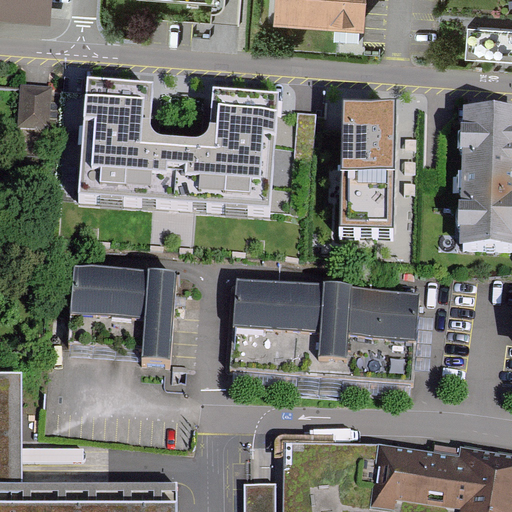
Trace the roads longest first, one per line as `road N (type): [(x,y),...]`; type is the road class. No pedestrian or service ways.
road 1 (residential): [(78,54),(511,82)]
road 2 (unclassified): [(511,435),(211,413)]
